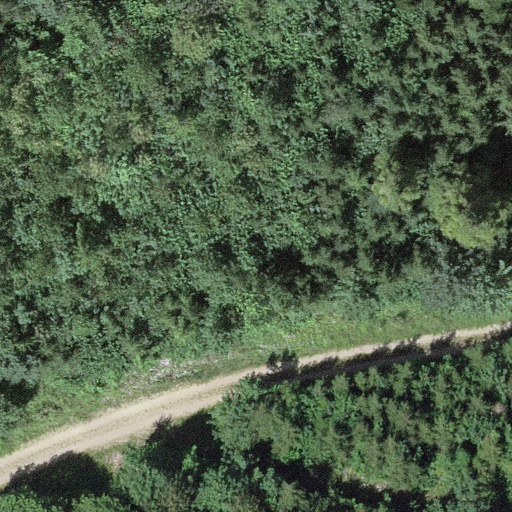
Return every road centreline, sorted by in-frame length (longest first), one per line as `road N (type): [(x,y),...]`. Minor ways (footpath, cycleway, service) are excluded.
road 1 (track): [(0,471),(138,405),(511,329)]
road 2 (track): [(138,405),(305,489),(445,511)]
